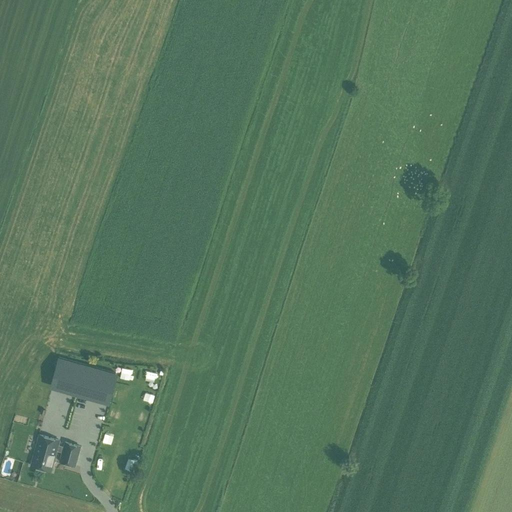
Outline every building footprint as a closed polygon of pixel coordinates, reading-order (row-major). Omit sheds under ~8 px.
[(59,381),(93,387),(96,368),(64,362),(63,366),(50,364),(47,383),(36,381),(30,413),(52,417),(59,381)] [(109,371),(102,396),(112,399),(119,374),(109,371)] [(19,379),(14,409),(25,411),(30,381),(19,379)] [(120,403),(110,401),(108,409),(119,411),(120,403)] [(62,403),(61,421),(76,421),(76,403),(62,403)] [(89,420),(87,430),(97,432),(100,423),(89,420)] [(51,470),(60,441),(39,435),(30,464),(51,470)] [(77,466),(82,446),(66,441),(61,462),(77,466)] [(150,476),(152,467),(142,464),(139,473),(150,476)]
